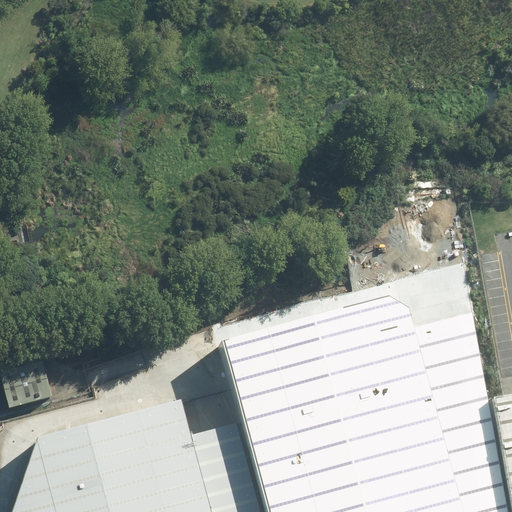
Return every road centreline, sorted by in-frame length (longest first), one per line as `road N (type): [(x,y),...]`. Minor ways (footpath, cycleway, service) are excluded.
road 1 (unknown): [(3,511),(9,475),(43,433),(179,397),(199,401),(212,415),(242,511)]
road 2 (unknown): [(378,511),(373,455),(409,397)]
